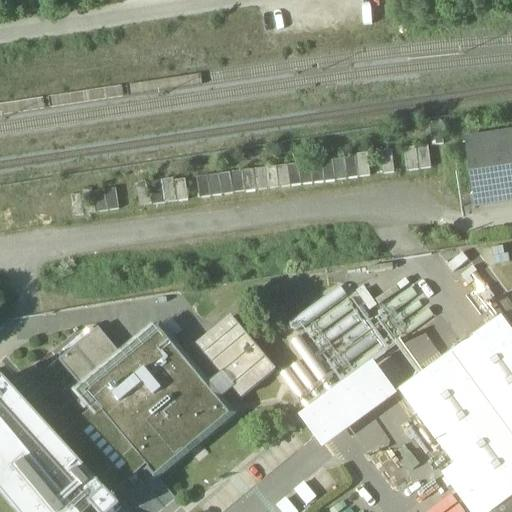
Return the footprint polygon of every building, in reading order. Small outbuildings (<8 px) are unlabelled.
[(511,137),(465,145),(473,195),(511,189),(511,137)] [(368,157),(197,174),(200,195),(370,178),(368,157)] [(186,202),(187,181),(152,180),(151,202),(186,202)] [(115,189),(94,193),(97,212),(118,209),(115,189)] [(275,371),(231,318),(197,346),(241,399),(275,371)] [(495,511),(511,500),(511,336),(500,320),(402,393),(488,511),(495,511)] [(59,362),(86,394),(125,362),(98,330),(59,362)] [(228,416),(159,333),(125,362),(86,394),(96,406),(147,467),(155,477),(228,416)] [(372,365),(300,417),(324,450),(396,397),(372,365)] [(58,441),(4,381),(0,383),(0,494),(14,511),(94,511),(95,511),(119,511),(121,510),(58,441)] [(147,467),(96,406),(58,441),(112,499),(129,483),(131,484),(133,485),(135,484),(137,483),(138,481),(138,479),(137,476),(147,467)] [(462,511),(451,495),(426,511),(462,511)] [(288,505),(294,511),(308,511),(297,498),(288,505)] [(511,511),(511,500),(495,511),(511,511)]
